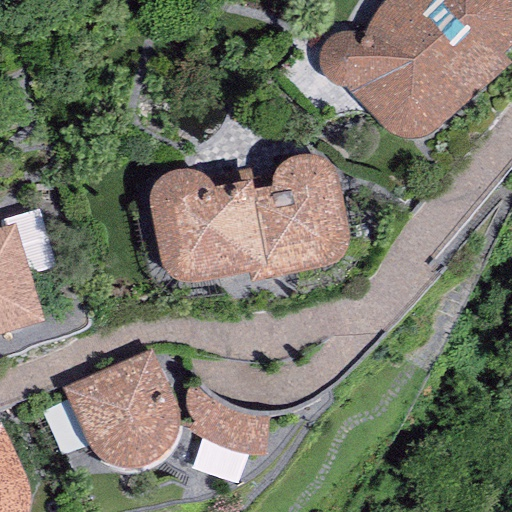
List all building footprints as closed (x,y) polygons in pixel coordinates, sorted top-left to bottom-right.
[(340,91),(344,92),(374,126),(382,135),(391,141),(398,145),(407,146),(418,145),(427,143),(434,139),(510,72),(502,61),(507,57),(510,52),(511,47),(511,0),(390,0),(389,1),(374,16),(360,35),(353,36),(344,36),(336,38),(328,43),(323,47),(320,54),(318,61),(318,69),(320,76),(324,82),(328,85),(334,89),(340,91)] [(150,201),(150,209),(158,261),(161,271),(165,277),(169,284),(175,289),(181,291),(189,291),(250,281),(251,289),(323,276),(330,273),(336,270),(341,265),(346,257),(348,249),(339,193),(336,182),(331,175),(323,169),(315,164),(306,162),(295,165),(287,168),(281,173),(274,181),(270,189),(270,194),(252,197),(250,186),(209,191),(201,182),(190,178),(180,178),(171,180),(165,183),(159,187),(154,193),(150,201)] [(14,231),(27,278),(54,270),(37,212),(1,223),(4,234),(14,231)] [(0,343),(43,330),(27,278),(14,231),(4,234),(0,235),(0,343)] [(153,354),(64,393),(91,457),(101,468),(112,474),(126,477),(138,478),(150,475),(163,467),(174,454),(179,441),(181,427),(177,419),(153,354)] [(266,459),(268,416),(257,414),(247,413),(237,410),(228,407),(219,402),(210,396),(203,389),(197,381),(189,393),(186,403),(188,413),(191,420),(195,425),(189,435),(200,439),(212,446),(223,451),(236,456),(252,458),(266,459)] [(0,433),(0,511),(27,511),(28,501),(28,492),(0,433)]
